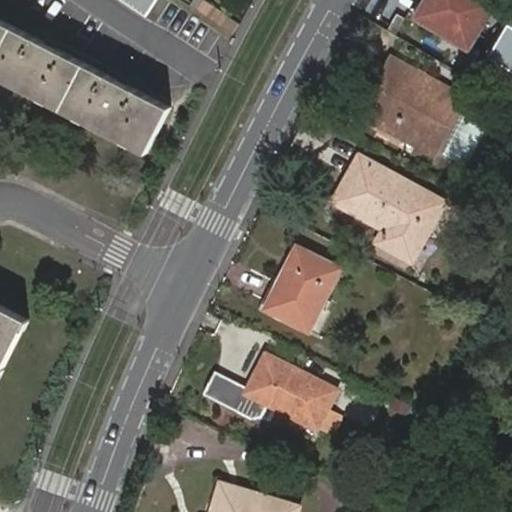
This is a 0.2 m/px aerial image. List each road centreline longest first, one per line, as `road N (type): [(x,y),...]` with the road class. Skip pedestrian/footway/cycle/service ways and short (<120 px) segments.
road 1 (tertiary): [(335,0),(186,287)]
road 2 (tertiary): [(186,287),(130,407),(95,511)]
road 3 (residential): [(186,287),(0,198)]
road 4 (residential): [(205,72),(97,0)]
